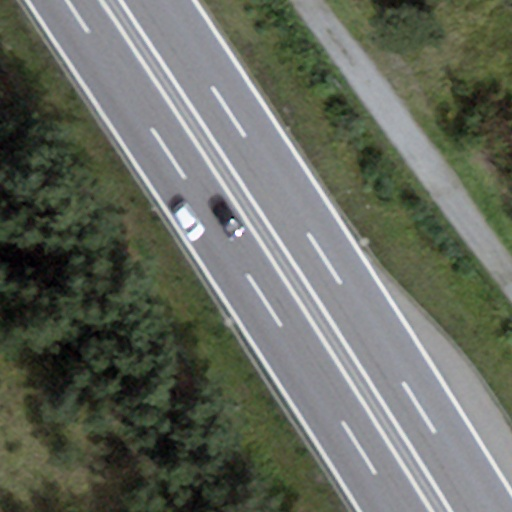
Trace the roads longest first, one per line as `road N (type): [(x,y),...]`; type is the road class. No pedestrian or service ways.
road 1 (trunk): [(62,0),(397,511)]
road 2 (trunk): [(482,511),(149,0)]
road 3 (track): [(318,0),(511,273)]
